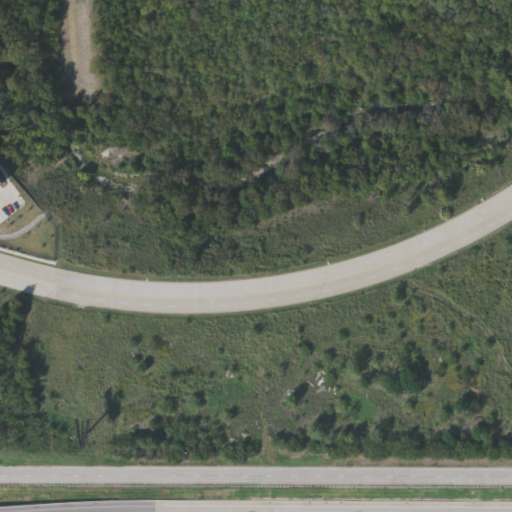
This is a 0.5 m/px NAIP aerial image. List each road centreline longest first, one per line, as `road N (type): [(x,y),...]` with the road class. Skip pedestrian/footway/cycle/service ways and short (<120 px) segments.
road 1 (tertiary): [(0,269),(101,293),(245,298),(374,272),(511,209)]
road 2 (secondary): [(511,479),(0,478)]
